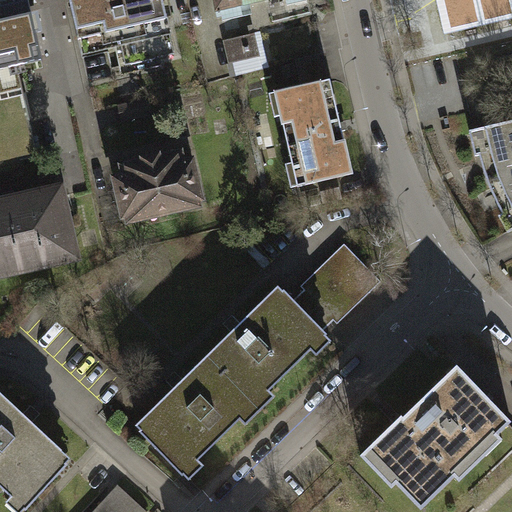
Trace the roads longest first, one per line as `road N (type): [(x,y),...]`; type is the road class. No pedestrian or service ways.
road 1 (residential): [(214,511),(457,286)]
road 2 (residential): [(457,286),(395,162),(355,0)]
